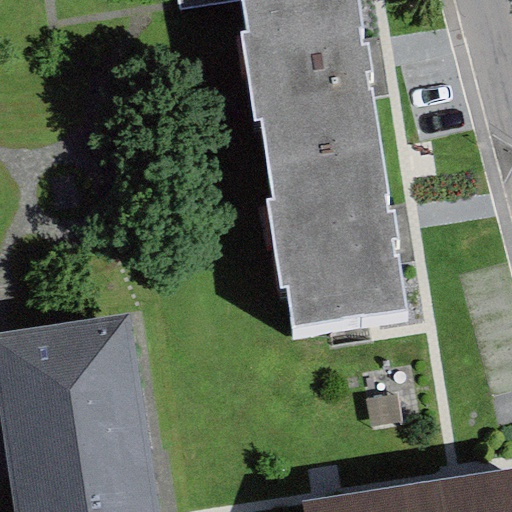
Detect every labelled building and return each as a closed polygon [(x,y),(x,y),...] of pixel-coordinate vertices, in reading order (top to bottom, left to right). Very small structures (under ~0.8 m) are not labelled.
[(241,10),(239,0),(179,0),(183,20),(241,10)] [(345,0),(227,18),(252,185),(375,168),(349,0),(345,0)] [(375,168),(252,185),(279,357),(401,338),(375,168)] [(122,511),(128,511),(102,360),(0,377),(0,408),(17,511),(122,511)] [(511,511),(511,488),(362,511),(511,511)]
